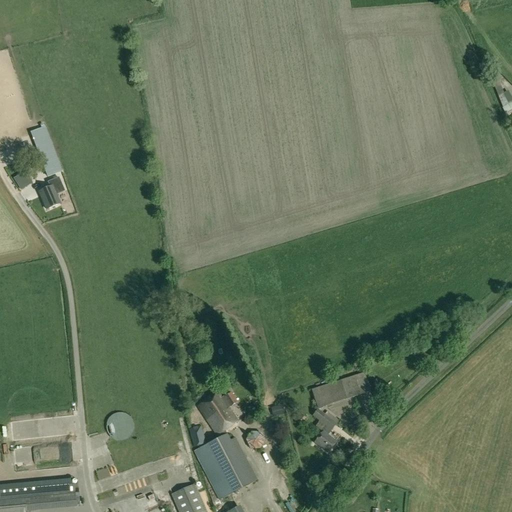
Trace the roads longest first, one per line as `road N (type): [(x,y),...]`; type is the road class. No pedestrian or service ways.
road 1 (unclassified): [(96,511),(63,265),(0,168)]
road 2 (unclassified): [(318,511),(394,412),(511,300)]
